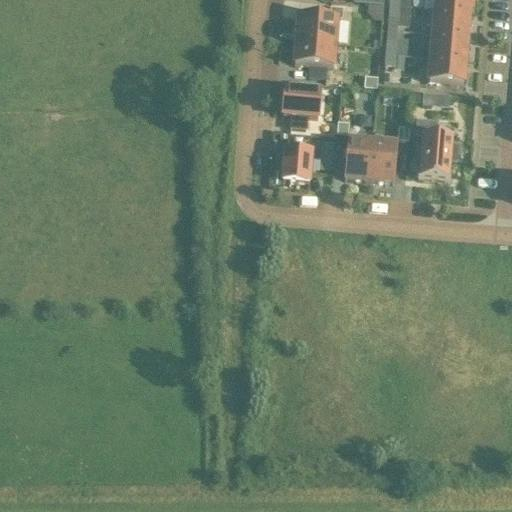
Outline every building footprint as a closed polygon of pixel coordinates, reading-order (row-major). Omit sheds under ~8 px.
[(389,0),(389,9),(397,10),(398,0),(389,0)] [(471,0),(435,0),(434,13),(470,16),(471,0)] [(298,19),(296,44),(299,44),(334,47),(337,10),(326,9),(325,21),(298,19)] [(397,10),(389,9),(388,21),(396,22),(397,10)] [(470,16),(434,13),(432,37),(468,40),(470,16)] [(468,40),(432,37),(430,61),(466,64),(468,40)] [(299,44),(296,44),(293,69),(307,70),(325,71),(332,72),(334,47),(299,44)] [(386,45),(385,57),(394,58),(395,46),(386,45)] [(394,58),(385,57),(384,69),(393,70),(394,58)] [(466,64),(430,61),(428,86),(464,89),(466,64)] [(324,83),(325,71),(307,70),(306,82),(324,83)] [(364,81),(363,92),(375,93),(376,82),(364,81)] [(293,87),(293,94),(319,96),(319,89),(293,87)] [(317,122),(319,96),(293,94),(284,93),(281,119),(317,122)] [(430,98),(422,98),(421,110),(430,110),(430,98)] [(451,147),(451,142),(435,140),(436,126),(416,124),(415,140),(422,141),(418,183),(447,186),(449,165),(458,166),(460,148),(451,147)] [(349,128),(338,127),(337,139),(348,140),(349,128)] [(409,133),(397,132),(396,144),(407,145),(409,133)] [(368,185),(371,146),(347,144),(343,183),(368,185)] [(332,146),(321,145),(320,158),(331,159),(332,146)] [(396,149),(371,146),(368,185),(393,187),(396,149)] [(308,187),(310,157),(284,154),(281,185),(308,187)] [(280,176),(271,175),(270,188),(279,189),(280,176)]
